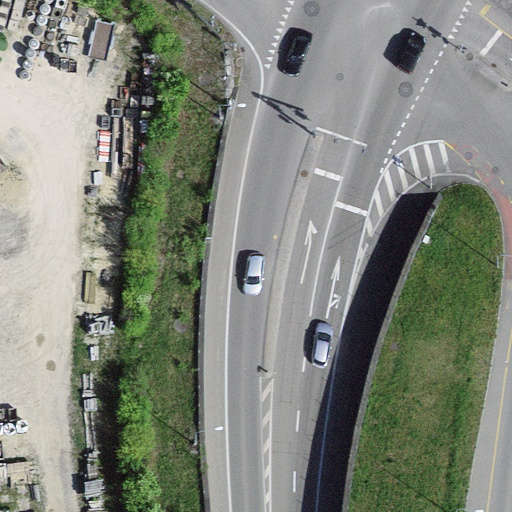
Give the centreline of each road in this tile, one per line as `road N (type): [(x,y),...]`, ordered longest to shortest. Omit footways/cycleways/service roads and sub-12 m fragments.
road 1 (secondary): [(271,511),(277,328),(287,272),(325,133),(376,0)]
road 2 (residential): [(389,0),(511,81)]
